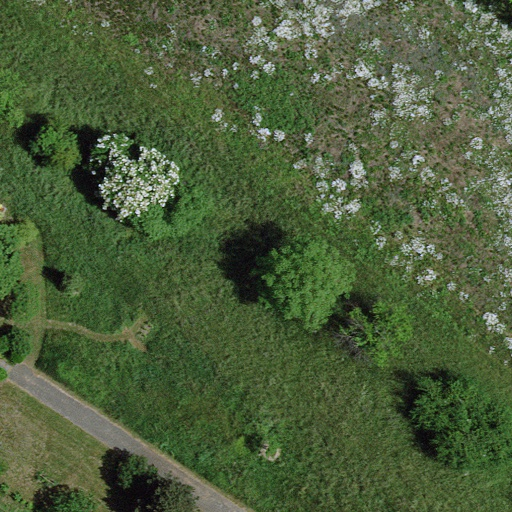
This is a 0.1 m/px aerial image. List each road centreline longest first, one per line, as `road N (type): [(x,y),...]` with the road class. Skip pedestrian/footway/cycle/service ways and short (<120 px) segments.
road 1 (track): [(0,148),(284,347),(486,511)]
road 2 (unclassified): [(231,511),(22,371)]
